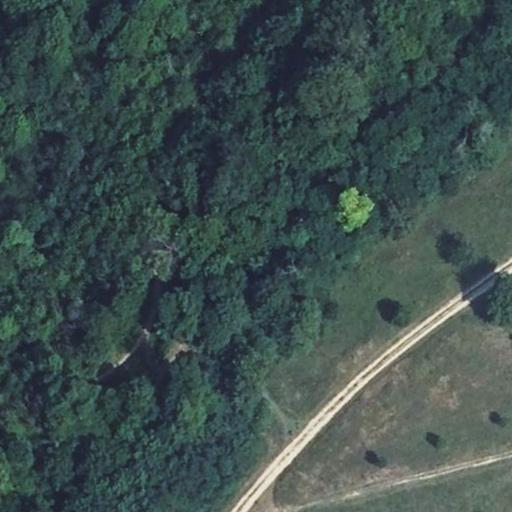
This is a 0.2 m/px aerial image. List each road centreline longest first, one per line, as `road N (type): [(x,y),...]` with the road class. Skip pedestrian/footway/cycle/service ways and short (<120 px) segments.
road 1 (track): [(511,264),(379,362),(239,511)]
road 2 (unknown): [(283,511),(511,459)]
